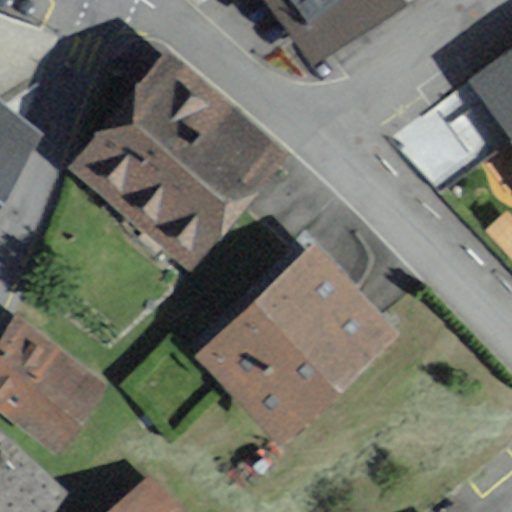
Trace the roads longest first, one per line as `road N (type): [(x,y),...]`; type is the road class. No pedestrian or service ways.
road 1 (residential): [(147,0),(299,120),(511,342)]
road 2 (tertiary): [(110,0),(0,279)]
